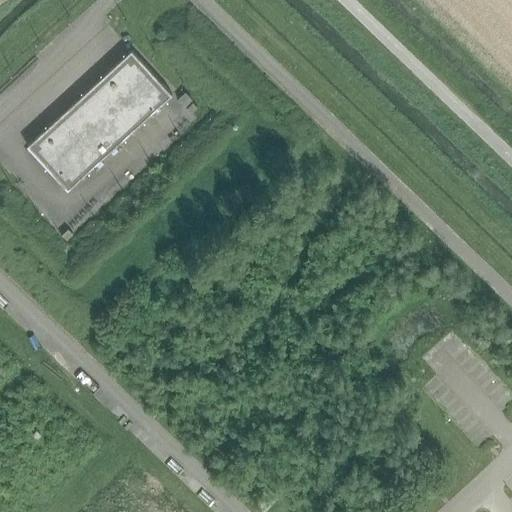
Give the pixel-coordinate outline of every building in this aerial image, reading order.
[(172,94),(131,50),(27,146),(67,190),(172,94)] [(185,93),(177,100),(184,108),(192,101),(191,101),(185,93)] [(0,390),(21,369),(0,348),(0,390)] [(0,390),(0,511),(32,511),(99,443),(21,369),(0,390)] [(170,511),(128,471),(88,511),(170,511)]
